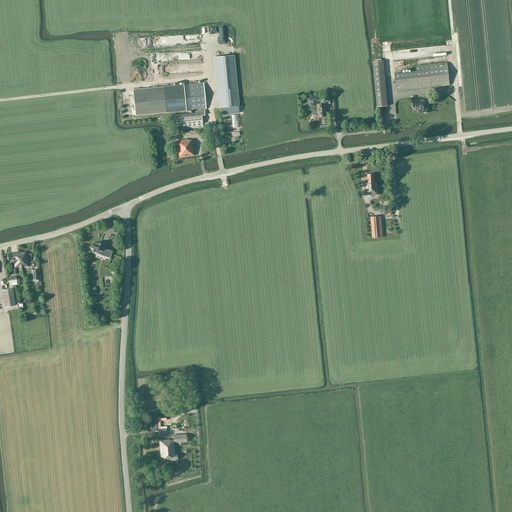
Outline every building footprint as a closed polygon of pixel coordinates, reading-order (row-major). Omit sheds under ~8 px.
[(234,55),(214,57),(219,108),(220,108),(223,107),(223,114),(239,113),(239,106),(238,105),(234,55)] [(373,62),(377,107),(387,106),(383,61),(380,61),(380,59),(374,60),(374,62),(373,62)] [(449,85),(447,64),(447,63),(416,66),(416,72),(395,74),(396,91),(449,85)] [(204,109),(206,109),(204,83),(164,87),(133,91),(135,116),(166,113),(196,110),(196,113),(171,115),(172,118),(173,130),(175,130),(203,128),(202,116),(205,115),(204,109)] [(318,100),(318,95),(310,95),(310,99),(308,99),(308,102),(309,103),(312,103),(314,103),(314,101),(318,100)] [(428,99),(412,101),(413,108),(418,108),(419,113),(424,113),(429,113),(428,99)] [(325,104),(317,105),(318,117),(326,116),(325,104)] [(178,158),(194,156),(192,140),(187,140),(176,141),(178,158)] [(370,195),(378,195),(377,183),(375,183),(374,174),(371,174),(370,174),(369,174),(368,175),(368,183),(365,184),(366,195),(370,195)] [(372,238),(383,237),(381,216),(370,217),(372,238)] [(109,258),(111,252),(99,248),(100,243),(92,244),(93,252),(97,252),(97,253),(109,258)] [(21,267),(28,266),(27,256),(26,251),(20,252),(21,267)] [(14,268),(21,267),(20,252),(12,253),(7,254),(8,260),(13,259),(14,268)] [(17,285),(17,282),(16,276),(7,278),(8,283),(9,283),(10,286),(12,286),(12,285),(17,285)] [(6,307),(15,305),(12,290),(3,291),(6,307)] [(187,442),(187,441),(186,434),(173,435),(174,440),(170,440),(170,439),(159,440),(161,461),(177,460),(176,442),(187,442)]
